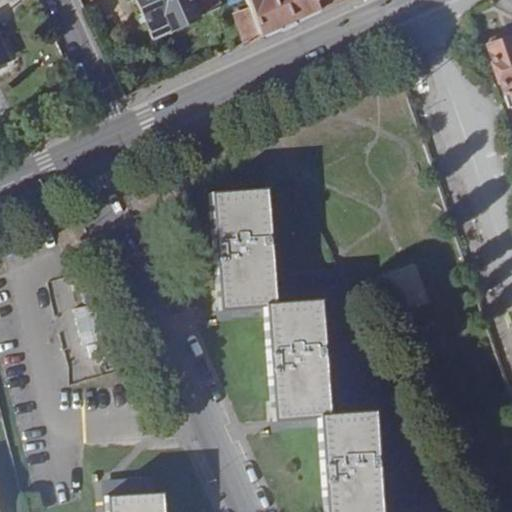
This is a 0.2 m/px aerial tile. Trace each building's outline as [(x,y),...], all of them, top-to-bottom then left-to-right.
[(216,0),(134,0),(152,40),(220,9),(216,0)] [(246,0),(250,10),(260,38),(317,12),(311,0),(246,0)] [(311,0),(317,12),(343,0),(311,0)] [(235,14),(244,45),(260,38),(250,10),(235,14)] [(511,39),(487,48),(508,109),(511,108),(511,39)] [(263,304),(274,303),(264,188),(209,192),(217,288),(219,308),(263,304)] [(317,414),(328,414),(319,300),(274,303),(263,304),(264,314),(270,397),(272,418),(317,414)] [(91,360),(116,354),(104,303),(79,309),(91,360)] [(264,314),(263,304),(219,308),(219,316),(264,314)] [(71,387),(84,384),(78,354),(65,356),(71,387)] [(324,504),(324,511),(380,511),(372,411),(328,414),(317,414),(318,423),(324,504)] [(273,427),(318,423),(317,414),(272,418),(273,427)] [(102,500),(148,497),(147,484),(102,488),(102,500)] [(41,511),(38,497),(23,501),(25,511),(41,511)] [(158,511),(158,497),(148,497),(102,500),(103,511),(158,511)]
